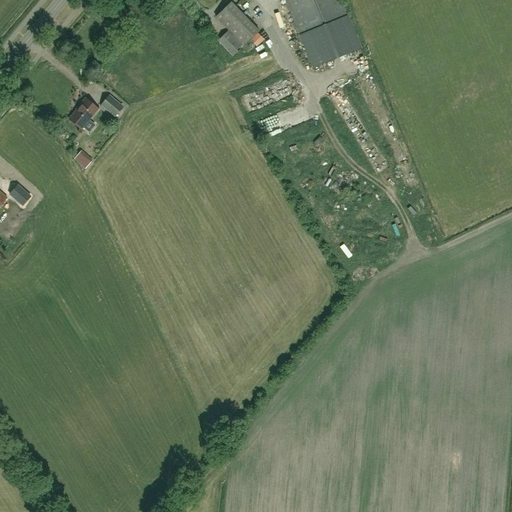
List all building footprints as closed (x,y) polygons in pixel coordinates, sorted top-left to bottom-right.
[(361,48),(341,0),(285,0),(313,68),(361,48)] [(245,46),(260,31),(231,2),(216,17),(245,46)] [(233,56),(243,47),(228,31),(218,40),(233,56)] [(272,88),(244,95),(248,108),(275,102),(272,88)] [(115,116),(118,113),(123,107),(109,95),(102,104),(115,116)] [(81,129),(98,108),(86,98),(78,106),(79,107),(69,119),(81,129)] [(73,155),(85,166),(91,159),(79,148),(73,155)] [(10,194),(23,206),(31,197),(18,185),(10,194)]
